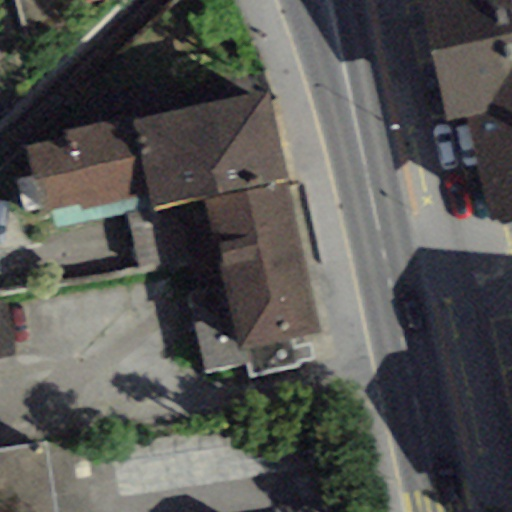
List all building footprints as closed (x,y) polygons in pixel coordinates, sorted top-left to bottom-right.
[(15,0),(28,43),(91,25),(85,3),(96,0),(15,0)] [(492,221),(511,216),(511,0),(415,0),(446,125),(467,120),(492,221)] [(152,194),(156,212),(203,200),(288,181),(268,92),(134,122),(152,194)] [(80,203),(82,212),(152,194),(134,122),(133,114),(63,130),(65,139),(27,147),(42,212),(80,203)] [(289,341),(323,332),(288,181),(203,200),(225,290),(189,298),(207,371),(248,361),(252,376),(295,366),(289,341)] [(0,356),(14,354),(3,302),(0,302),(0,356)] [(57,511),(49,441),(0,446),(0,511),(57,511)]
